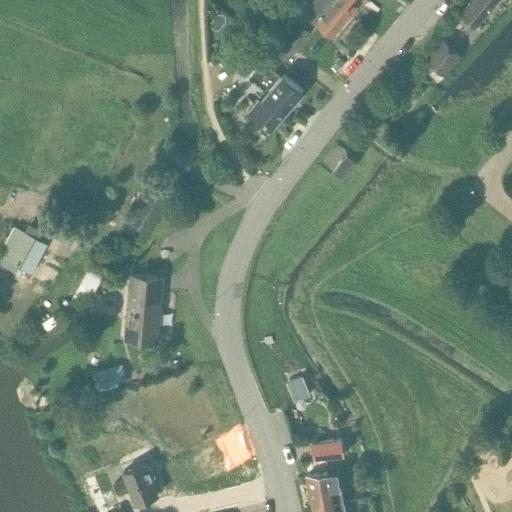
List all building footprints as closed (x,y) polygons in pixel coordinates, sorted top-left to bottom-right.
[(322,0),(309,15),(316,20),(314,22),(332,35),(332,36),(333,35),(352,13),(335,0),(322,0)] [(335,0),(352,13),(363,0),(335,0)] [(473,0),(461,15),(474,26),(494,0),(473,0)] [(281,37),(272,48),(288,61),(311,30),(299,20),(285,40),(281,37)] [(445,73),(462,53),(442,36),(425,56),(445,73)] [(265,88),(250,106),(274,126),(305,90),(283,71),(280,74),(263,60),(250,75),(265,88)] [(347,152),(334,169),(343,176),(356,160),(347,152)] [(13,227),(0,250),(0,255),(21,266),(36,236),(24,230),(14,224),(13,227)] [(130,272),(124,337),(158,340),(164,275),(130,272)] [(116,367),(94,372),(98,387),(120,382),(116,367)] [(308,377),(288,385),(292,396),(312,388),(308,377)] [(312,443),(315,458),(345,453),(342,437),(313,442),(312,443)] [(131,489),(135,501),(158,492),(146,461),(124,470),(126,477),(114,482),(119,494),(131,489)] [(307,475),(312,505),(344,500),(341,486),(338,469),(307,475)] [(95,478),(84,481),(96,511),(107,511),(108,511),(109,511),(95,478)] [(346,511),(344,500),(312,505),(313,511),(346,511)]
